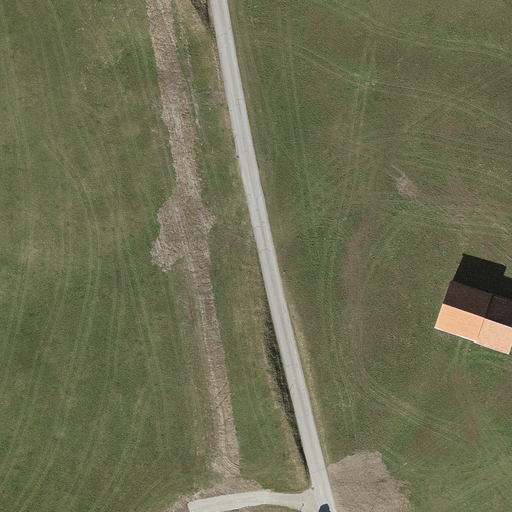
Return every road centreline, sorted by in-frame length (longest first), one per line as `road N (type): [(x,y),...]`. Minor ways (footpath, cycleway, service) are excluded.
road 1 (residential): [(217,0),(281,331),(326,511)]
road 2 (track): [(325,506),(221,500),(195,511)]
